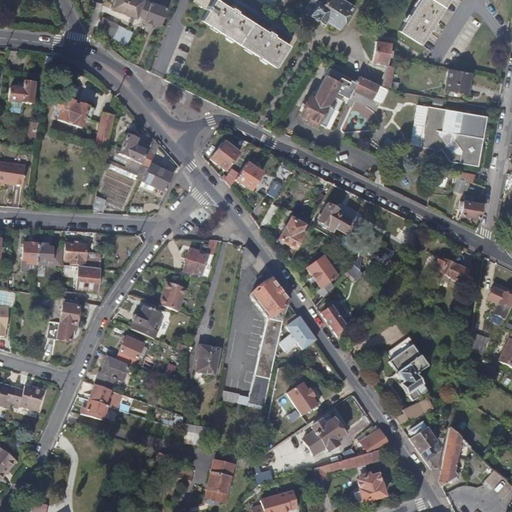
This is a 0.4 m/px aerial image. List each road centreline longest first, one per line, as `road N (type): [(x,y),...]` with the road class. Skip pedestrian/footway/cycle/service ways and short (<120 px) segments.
road 1 (secondary): [(209,186),(433,500)]
road 2 (secondary): [(483,246),(234,121),(192,124)]
road 3 (residential): [(72,379),(105,306),(167,228)]
road 4 (residential): [(167,228),(0,217)]
road 5 (residential): [(483,246),(511,81)]
road 6 (secondary): [(78,47),(184,157)]
road 7 (residential): [(0,508),(30,474),(72,379)]
road 8 (secondary): [(192,124),(168,118),(126,71),(86,50)]
